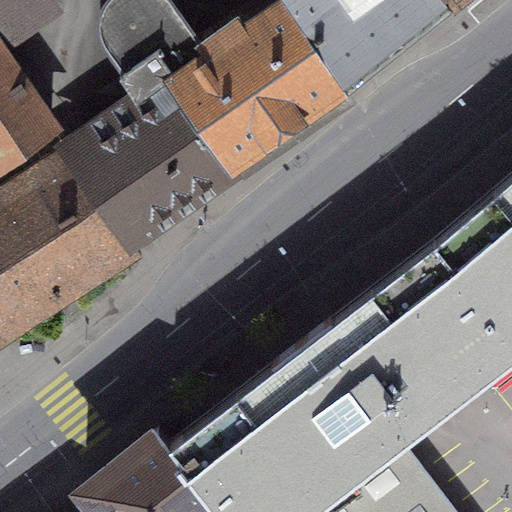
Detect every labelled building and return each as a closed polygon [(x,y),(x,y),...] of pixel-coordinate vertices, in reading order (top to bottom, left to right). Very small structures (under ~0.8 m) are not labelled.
[(56,0),(0,0),(0,28),(6,37),(58,2),(56,0)] [(234,168),(171,76),(209,50),(203,42),(202,42),(172,0),(106,0),(103,7),(101,13),(99,20),(100,28),(102,38),(124,72),(121,74),(137,97),(154,85),(161,95),(90,143),(148,227),(234,168)] [(345,84),(285,0),(280,0),(243,27),(236,18),(203,42),(209,50),(171,76),(234,168),(239,164),(236,159),(345,84)] [(449,1),(448,0),(285,0),(345,84),(449,1)] [(0,157),(51,122),(0,49),(0,40),(1,40),(0,38),(0,157)] [(0,202),(0,331),(132,243),(73,156),(0,202)] [(511,187),(442,247),(511,333),(511,187)] [(443,402),(511,348),(511,333),(442,247),(362,308),(177,450),(217,501),(225,511),(440,511),(389,443),(443,402)] [(159,426),(84,485),(105,511),(204,511),(217,501),(177,450),(159,426)]
